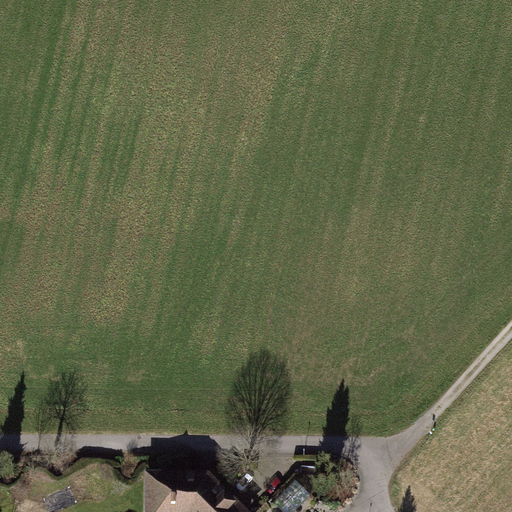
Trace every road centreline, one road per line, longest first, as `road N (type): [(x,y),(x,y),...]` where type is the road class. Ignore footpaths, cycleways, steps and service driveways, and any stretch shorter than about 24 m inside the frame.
road 1 (unclassified): [(0,441),(333,444),(366,452),(377,472)]
road 2 (track): [(377,472),(511,324)]
